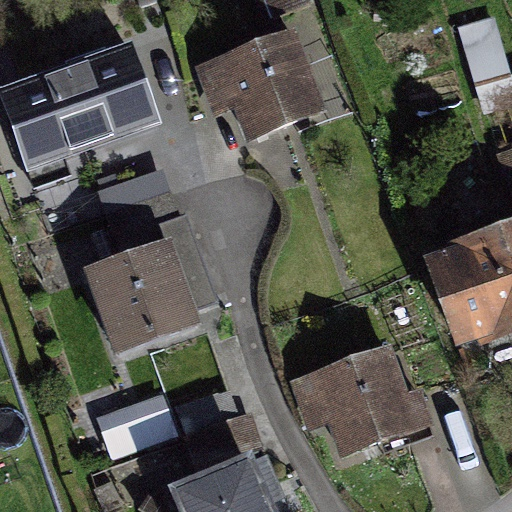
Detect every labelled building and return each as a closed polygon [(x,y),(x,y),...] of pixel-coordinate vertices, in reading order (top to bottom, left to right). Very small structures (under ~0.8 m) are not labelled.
[(290,35),(200,71),(223,126),(239,120),(249,146),(323,116),(290,35)] [(136,39),(0,84),(0,89),(28,171),(165,124),(136,39)] [(511,228),(424,258),(453,346),(511,325),(511,228)] [(167,240),(80,270),(112,362),(199,332),(167,240)] [(0,380),(20,373),(0,317),(0,380)] [(384,358),(296,385),(313,440),(331,435),(336,453),(407,431),(389,373),(384,358)] [(115,462),(177,440),(163,400),(101,422),(115,462)] [(0,511),(63,511),(38,440),(0,453),(0,511)] [(246,462),(161,493),(168,511),(264,511),(263,507),(246,462)]
